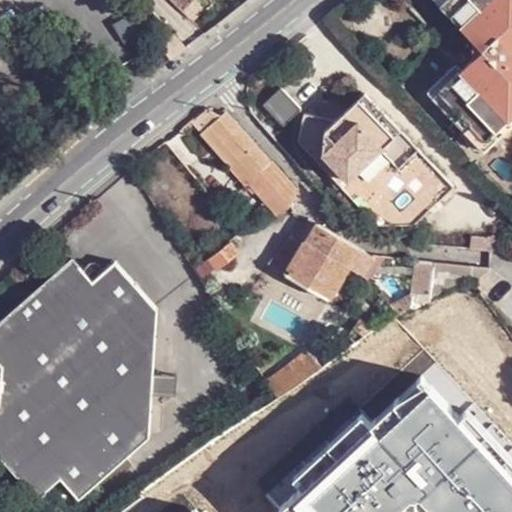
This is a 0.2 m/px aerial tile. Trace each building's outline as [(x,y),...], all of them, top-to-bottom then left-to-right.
[(197,1),(183,0),(170,0),(190,20),(203,8),(197,1)] [(449,75),(432,93),(493,157),(511,140),(507,136),(511,131),(511,0),(439,0),(477,40),(477,59),(465,70),(454,80),(449,75)] [(460,64),(449,75),(454,80),(465,70),(460,64)] [(280,85),(262,103),(283,124),(301,107),(280,85)] [(402,129),(368,91),(338,118),(328,128),(316,118),(317,113),(305,110),(297,140),(343,188),(359,206),(377,224),(415,225),(456,186),(418,147),(400,165),(384,148),(402,129)] [(209,110),(203,115),(211,127),(213,126),(223,117),(222,115),(220,113),(209,110)] [(229,112),(223,117),(213,126),(243,157),(258,144),(229,112)] [(338,118),(317,113),(316,118),(328,128),(338,118)] [(213,126),(211,127),(208,132),(239,162),(243,157),(213,126)] [(418,147),(402,129),(384,148),(400,165),(418,147)] [(272,156),(261,142),(258,144),(243,157),(256,170),(272,156)] [(281,166),(272,156),(256,170),(265,179),(281,166)] [(243,157),(239,162),(251,176),(256,170),(243,157)] [(265,179),(274,192),(291,178),(281,166),(265,179)] [(270,195),(284,212),(296,205),(296,197),(301,190),(291,178),(274,192),(270,195)] [(343,188),(334,197),(351,214),(359,206),(343,188)] [(359,248),(317,221),(307,241),(352,263),(359,248)] [(472,239),(469,249),(487,251),(493,250),(496,248),(502,242),(495,235),(484,239),(472,239)] [(289,274),(305,244),(295,236),(272,266),(289,274)] [(352,263),(307,241),(305,244),(289,274),(334,296),(352,263)] [(210,259),(217,267),(239,251),(233,242),(210,259)] [(444,262),(408,259),(408,268),(442,272),(444,262)] [(0,453),(42,500),(65,479),(84,500),(153,437),(162,311),(118,262),(95,283),(75,260),(0,329),(0,453)] [(444,262),(442,272),(443,273),(459,276),(460,264),(444,262)] [(366,336),(378,329),(364,319),(356,328),(366,336)] [(320,333),(308,353),(324,369),(343,352),(339,348),(320,333)] [(345,353),(351,350),(342,344),(339,348),(343,352),(345,353)] [(308,353),(268,383),(279,399),(309,379),(324,369),(308,353)] [(511,511),(511,476),(420,379),(301,490),(321,511),(375,511),(408,482),(436,511),(511,511)] [(279,399),(268,383),(248,398),(257,412),(258,411),(279,399)]
